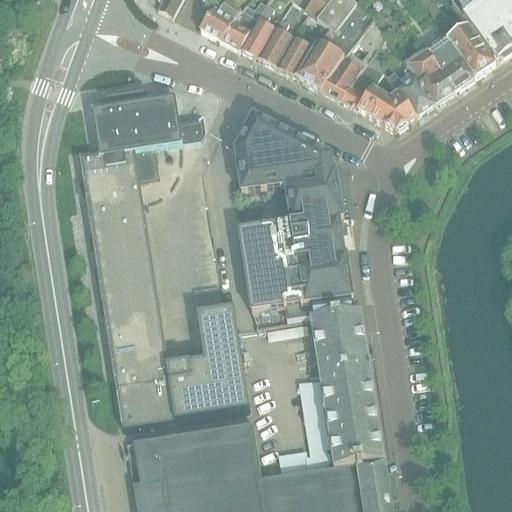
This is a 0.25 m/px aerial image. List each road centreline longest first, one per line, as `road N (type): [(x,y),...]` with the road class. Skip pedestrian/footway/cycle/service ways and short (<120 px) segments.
road 1 (secondary): [(88,511),(38,159),(80,21)]
road 2 (residential): [(393,178),(354,146),(80,21)]
road 3 (residential): [(393,178),(377,259),(420,511)]
road 4 (unknown): [(389,478),(389,458),(379,453),(301,467),(293,481),(295,511)]
road 5 (residential): [(511,85),(431,137),(393,178)]
